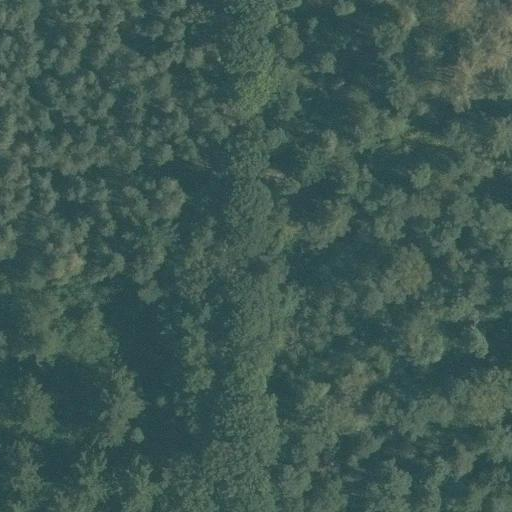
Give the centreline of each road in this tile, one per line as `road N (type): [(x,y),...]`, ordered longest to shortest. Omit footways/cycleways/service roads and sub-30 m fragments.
road 1 (track): [(227,258),(227,0)]
road 2 (track): [(227,511),(227,258)]
road 3 (track): [(227,258),(0,258)]
